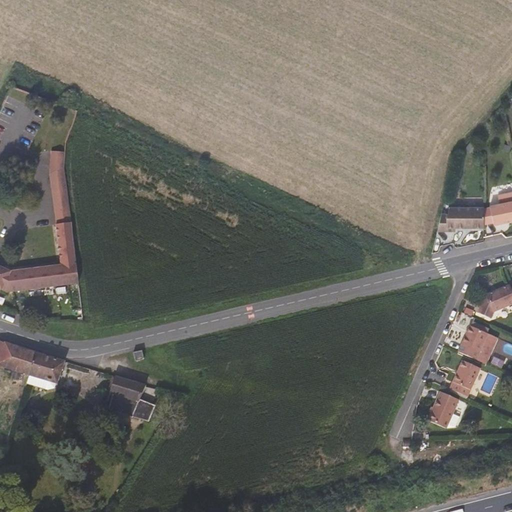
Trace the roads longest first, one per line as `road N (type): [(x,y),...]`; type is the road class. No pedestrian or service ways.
road 1 (tertiary): [(0,328),(84,349),(469,261)]
road 2 (residential): [(403,442),(469,261)]
